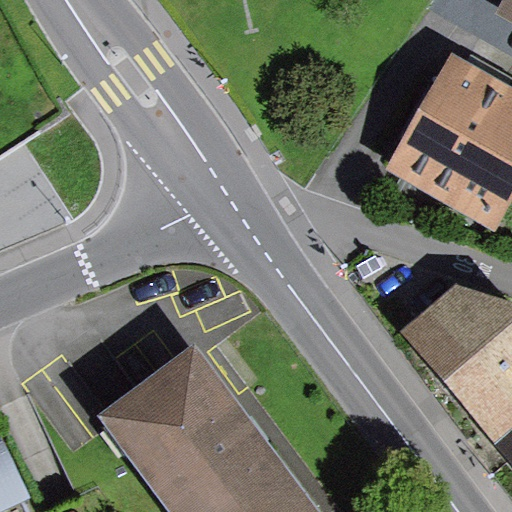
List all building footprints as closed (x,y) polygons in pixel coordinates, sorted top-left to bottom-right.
[(511,0),(497,0),(494,6),(511,16),(511,0)] [(511,78),(449,41),(415,99),(511,155),(511,78)] [(511,185),(511,155),(415,99),(381,156),(491,221),(511,185)] [(511,421),(511,287),(511,288),(456,272),(398,323),(497,435),(511,421)] [(112,423),(178,511),(285,511),(297,504),(192,364),(112,423)] [(511,421),(497,435),(511,452),(511,421)] [(27,511),(0,453),(0,511),(27,511)]
